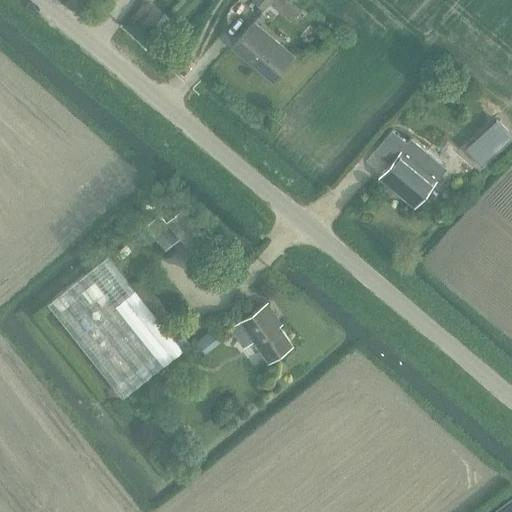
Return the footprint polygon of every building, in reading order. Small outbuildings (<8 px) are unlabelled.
[(251,0),(263,10),(271,0),(251,0)] [(293,56),(292,55),(253,22),(232,47),(272,80),(293,56)] [(392,129),(374,150),(390,163),(379,176),(414,205),(436,180),(446,168),(410,138),(407,142),(392,129)] [(468,141),(459,151),(476,165),(488,151),(476,140),(472,144),(468,141)] [(165,251),(180,238),(197,259),(207,251),(202,244),(208,239),(182,208),(166,221),(158,212),(143,224),(165,251)] [(108,254),(47,303),(122,397),(183,348),(108,254)] [(231,328),(239,339),(244,346),(254,339),(268,360),(292,345),(274,319),(277,317),(267,303),(231,328)] [(511,511),(511,495),(489,511),(511,511)]
